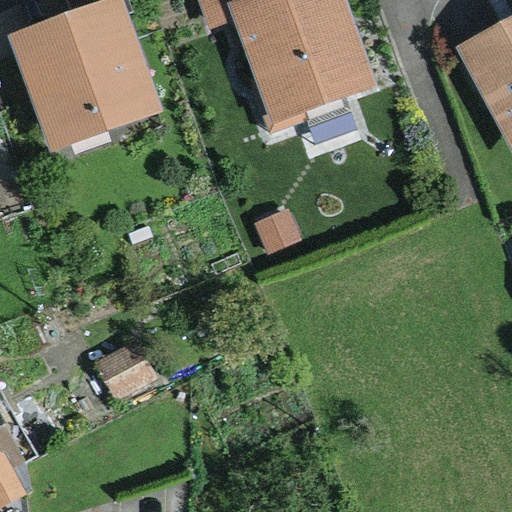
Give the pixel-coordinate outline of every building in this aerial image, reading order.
[(306,120),(301,108),(365,85),(333,0),(268,0),(268,1),(267,0),(203,0),(212,23),(240,13),(264,78),(251,82),(270,133),(306,120)] [(25,50),(55,135),(145,102),(114,18),(25,50)] [(511,32),(473,53),(511,125),(511,32)] [(103,366),(119,394),(147,379),(132,350),(103,366)] [(27,511),(24,488),(0,440),(0,429),(14,422),(0,397),(0,511),(27,511)]
